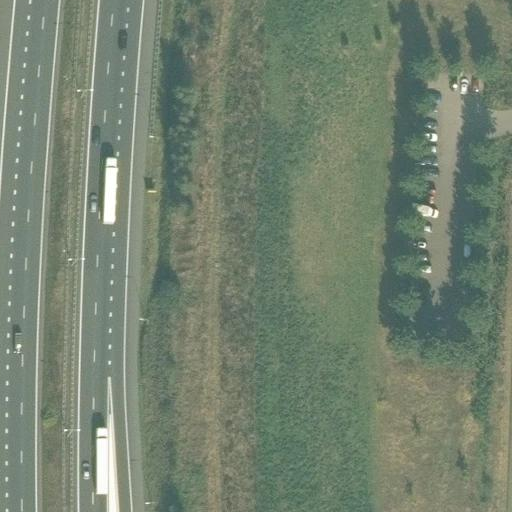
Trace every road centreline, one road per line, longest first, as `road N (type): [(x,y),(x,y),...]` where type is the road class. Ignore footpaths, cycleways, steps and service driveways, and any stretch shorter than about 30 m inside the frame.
road 1 (motorway): [(43,0),(28,219),(22,511)]
road 2 (motorway): [(98,294),(118,0)]
road 3 (motorway): [(125,511),(98,294)]
road 4 (motorway): [(95,511),(98,294)]
